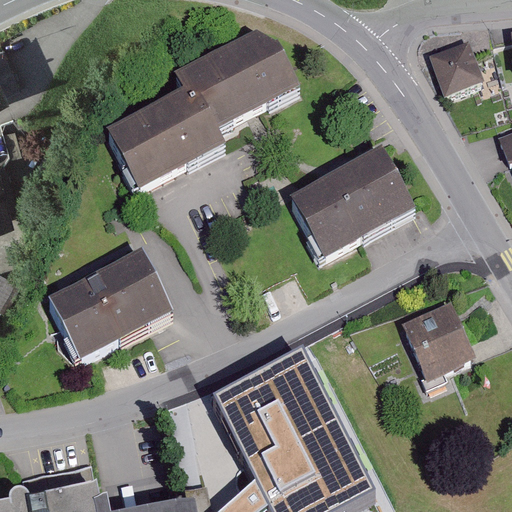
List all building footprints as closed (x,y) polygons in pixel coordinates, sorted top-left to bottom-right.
[(184,75),(193,92),(215,136),(256,116),(300,93),(269,32),(184,75)] [(471,47),(431,61),(445,101),(485,87),(471,47)] [(0,97),(21,88),(4,50),(0,51),(0,97)] [(193,92),(108,136),(140,196),(224,153),(215,136),(193,92)] [(511,137),(500,142),(510,169),(511,168),(511,137)] [(417,216),(383,154),(344,175),(291,203),(325,265),(417,216)] [(7,161),(0,163),(0,169),(9,204),(18,202),(7,161)] [(0,169),(0,221),(13,218),(9,204),(0,169)] [(101,278),(50,303),(79,365),(176,319),(147,257),(101,278)] [(20,282),(0,271),(0,307),(5,310),(20,282)] [(476,364),(452,308),(402,330),(427,385),(476,364)] [(302,362),(213,407),(266,511),(362,511),(375,506),(302,362)] [(103,511),(100,494),(33,507),(32,504),(29,501),(26,499),(22,498),(18,499),(15,501),(12,504),(11,508),(11,511),(7,511),(103,511)]
